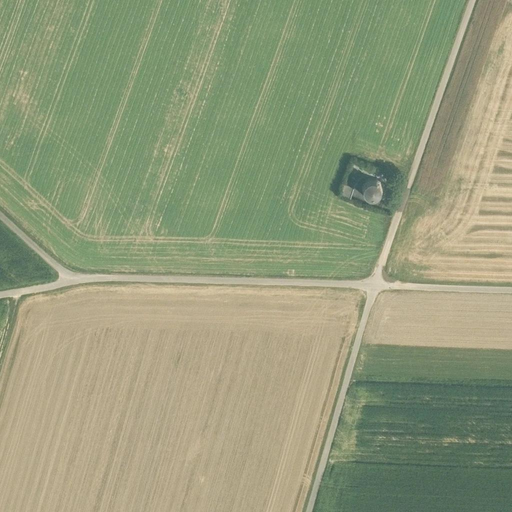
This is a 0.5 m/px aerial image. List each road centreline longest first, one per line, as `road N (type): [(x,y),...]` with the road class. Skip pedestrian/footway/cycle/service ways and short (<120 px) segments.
road 1 (track): [(0,215),(66,277),(373,286),(410,178)]
road 2 (track): [(373,286),(308,511)]
road 3 (track): [(473,0),(410,178)]
road 4 (track): [(373,286),(511,290)]
